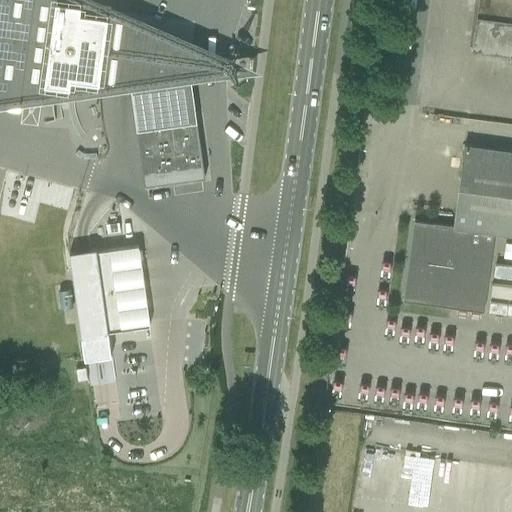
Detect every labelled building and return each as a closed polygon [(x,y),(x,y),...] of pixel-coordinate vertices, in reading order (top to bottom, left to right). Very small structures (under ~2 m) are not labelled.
[(193,87),(264,77),(82,0),(0,0),(0,112),(133,95),(193,87)] [(511,0),(480,0),(478,17),(477,16),(473,49),(474,49),(475,47),(511,51),(511,0)] [(137,127),(143,174),(204,166),(197,118),(137,127)] [(511,151),(464,145),(454,225),(414,219),(403,300),(485,311),(495,232),(511,233),(511,151)] [(124,329),(112,249),(97,252),(97,248),(84,250),(71,252),(83,338),(96,336),(109,334),(109,331),(124,329)] [(87,367),(76,369),(78,381),(88,379),(87,367)]
